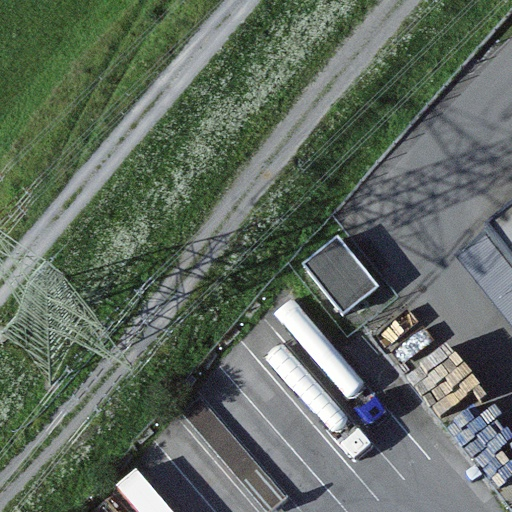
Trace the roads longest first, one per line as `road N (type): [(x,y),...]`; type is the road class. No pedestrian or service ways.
road 1 (track): [(0,499),(228,233),(411,0)]
road 2 (track): [(0,304),(254,0)]
